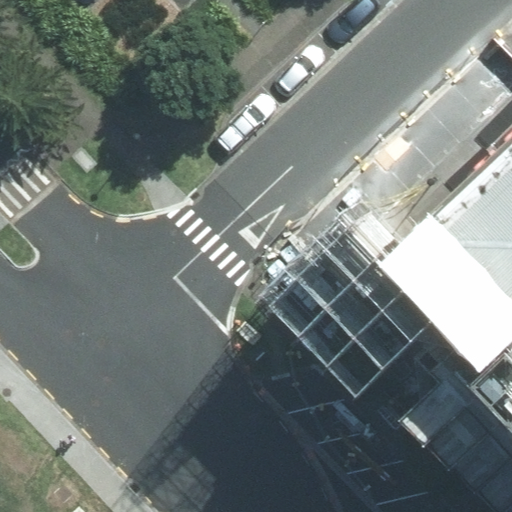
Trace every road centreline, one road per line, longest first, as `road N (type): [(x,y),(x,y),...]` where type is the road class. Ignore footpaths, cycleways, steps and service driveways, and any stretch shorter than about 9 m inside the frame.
road 1 (unclassified): [(103,337),(464,0)]
road 2 (unclassified): [(264,511),(232,467),(103,337)]
road 3 (unclassified): [(0,165),(103,337)]
road 4 (unclassified): [(103,337),(0,266)]
